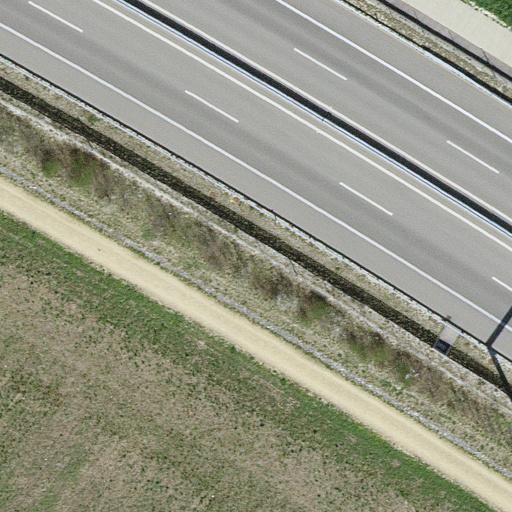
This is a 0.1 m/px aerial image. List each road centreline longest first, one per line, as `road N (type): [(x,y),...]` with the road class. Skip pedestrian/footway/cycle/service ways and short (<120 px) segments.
road 1 (track): [(511,498),(0,192)]
road 2 (motorway): [(22,0),(511,291)]
road 3 (motorway): [(511,178),(214,0)]
